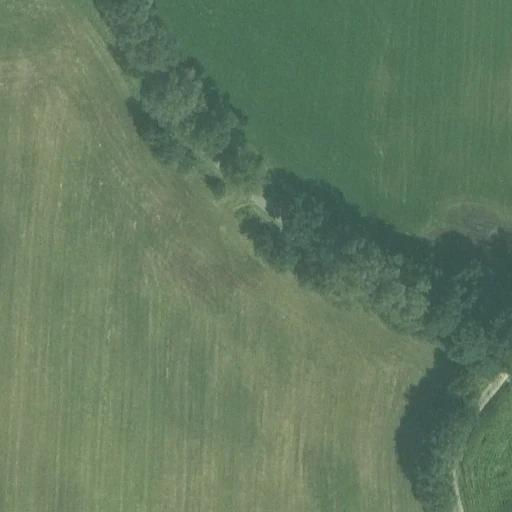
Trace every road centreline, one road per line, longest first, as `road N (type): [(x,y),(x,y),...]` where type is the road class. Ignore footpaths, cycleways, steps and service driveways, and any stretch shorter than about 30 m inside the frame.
road 1 (unclassified): [(511,323),(383,282),(302,235),(197,139),(108,0)]
road 2 (track): [(460,511),(460,438),(511,368)]
